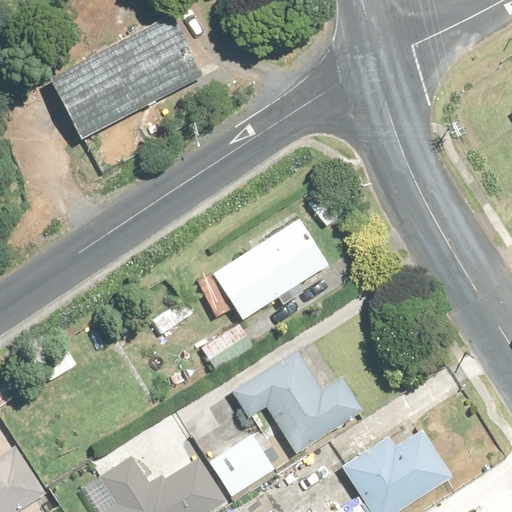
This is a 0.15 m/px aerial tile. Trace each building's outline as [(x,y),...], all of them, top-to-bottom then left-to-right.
[(199,78),(167,18),(48,81),(80,141),(199,78)] [(207,294),(221,316),(235,307),(245,322),(326,268),(292,218),(212,273),(220,285),(207,294)] [(196,313),(184,297),(152,321),(165,337),(196,313)] [(247,345),(235,327),(202,349),(214,367),(247,345)] [(279,431),(295,454),(359,409),(336,375),(324,383),(299,347),(234,392),(254,421),(266,439),(279,431)] [(398,511),(448,479),(417,432),(393,448),(384,436),(340,465),(364,500),(346,511),(398,511)] [(276,468),(254,434),(211,464),(233,497),(276,468)] [(0,511),(29,511),(25,505),(46,492),(16,445),(0,455),(0,511)] [(207,511),(226,500),(198,455),(156,481),(139,455),(100,479),(116,506),(106,511),(207,511)] [(310,511),(299,495),(287,503),(292,511),(339,511),(337,509),(332,511),(310,511)]
